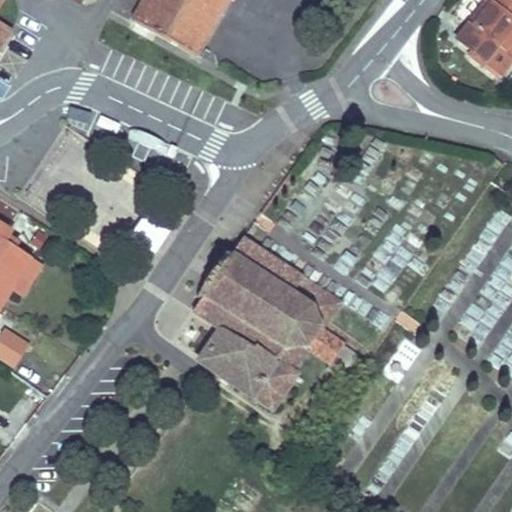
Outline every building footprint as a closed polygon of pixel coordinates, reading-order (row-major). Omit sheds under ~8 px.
[(0,0),(0,51),(11,34),(0,26),(0,8),(5,0),(0,0)] [(141,0),(130,21),(196,57),(203,45),(163,24),(176,0),(141,0)] [(227,0),(176,0),(163,24),(203,45),(227,0)] [(511,0),(487,0),(456,40),(471,52),(485,62),(481,67),(497,79),(500,75),(511,59),(511,0)] [(485,62),(471,52),(468,56),(481,67),(485,62)] [(29,260),(3,244),(10,233),(0,226),(0,292),(5,284),(11,288),(29,260)] [(338,304),(242,240),(233,253),(228,250),(196,297),(201,300),(193,312),(218,328),(293,379),(295,376),(292,374),(308,349),(330,364),(327,368),(348,382),(363,359),(321,330),(338,304)] [(39,267),(29,260),(11,288),(22,294),(39,267)] [(0,306),(11,288),(5,284),(0,292),(0,306)] [(293,379),(218,328),(189,371),(268,424),(297,381),(293,379)] [(27,349),(2,333),(0,334),(0,355),(16,366),(27,349)] [(496,449),(509,459),(511,454),(511,433),(510,431),(496,449)]
